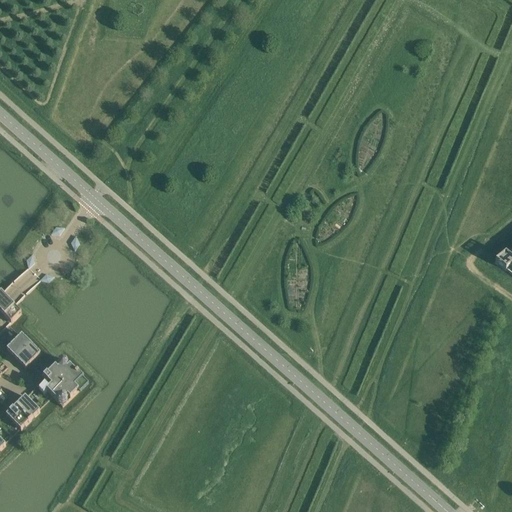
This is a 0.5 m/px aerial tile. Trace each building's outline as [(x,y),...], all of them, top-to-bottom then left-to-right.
[(71,244),(74,252),(79,245),(76,237),(71,244)] [(511,250),(506,255),(505,254),(494,263),(506,272),(507,271),(511,275),(511,250)] [(34,264),(32,256),(26,262),(28,270),(34,264)] [(46,275),(40,281),(48,284),(54,278),(46,275)] [(0,309),(8,301),(0,292),(0,309)] [(5,318),(10,324),(11,324),(21,314),(8,301),(0,309),(0,312),(5,318)] [(22,336),(7,351),(16,360),(31,346),(22,336)] [(26,370),(39,357),(41,355),(31,346),(16,360),(26,370)] [(39,391),(43,395),(47,392),(52,398),(56,401),(63,394),(70,400),(78,393),(80,395),(89,386),(87,384),(63,360),(53,371),(48,376),(47,375),(44,379),(52,387),(49,389),(45,386),(43,387),(39,391)] [(63,394),(56,401),(62,408),(70,400),(63,394)] [(40,413),(38,411),(25,398),(16,407),(30,422),(40,413)] [(6,416),(19,430),(21,431),(30,422),(16,407),(6,416)]
